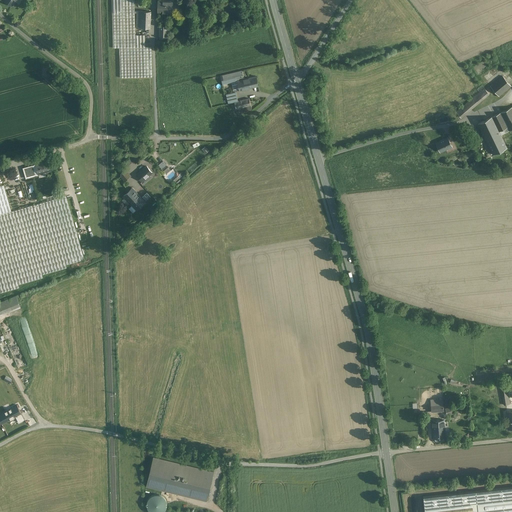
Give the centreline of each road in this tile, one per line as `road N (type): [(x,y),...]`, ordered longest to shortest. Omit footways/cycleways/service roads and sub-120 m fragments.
road 1 (unclassified): [(0,447),(36,428),(62,426),(240,464),(308,465),(386,452)]
road 2 (secondary): [(295,79),(362,311),(386,452)]
road 3 (unclassified): [(0,16),(83,80),(91,104),(88,139),(0,164)]
road 4 (unclassified): [(295,79),(223,137),(116,137)]
road 5 (unclassified): [(386,452),(511,439)]
